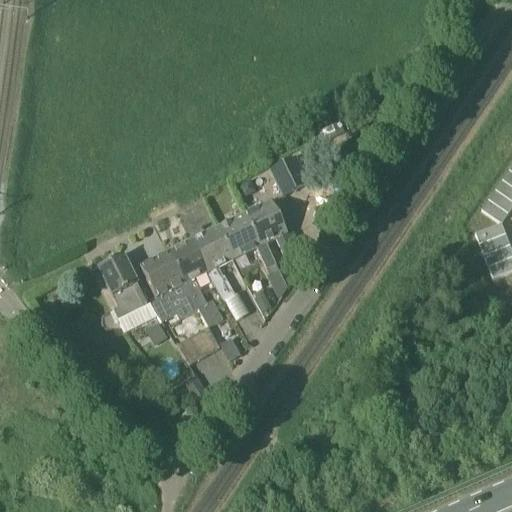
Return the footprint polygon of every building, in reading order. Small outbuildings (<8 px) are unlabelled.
[(283,200),(308,188),(295,161),(270,173),(283,200)] [(511,177),(509,176),(503,186),(511,192),(511,177)] [(511,207),(511,192),(503,186),(496,196),(511,207)] [(264,248),(265,247),(275,242),(286,262),(302,254),(293,236),(288,239),(271,205),(244,219),(250,231),(254,229),(264,248)] [(274,267),(265,247),(264,248),(254,229),(250,231),(244,219),(217,232),(233,263),(255,251),(265,271),(274,267)] [(475,237),(480,248),(506,238),(501,227),(475,237)] [(218,270),(233,263),(217,232),(192,245),(202,266),(204,266),(206,270),(205,271),(207,276),(223,305),(235,298),(218,270)] [(510,249),(506,238),(480,248),(484,259),(510,249)] [(194,282),(207,276),(205,271),(206,270),(204,266),(202,266),(192,245),(168,257),(184,288),(198,313),(208,331),(223,322),(214,305),(207,309),(194,282)] [(511,254),(510,249),(484,259),(485,262),(488,270),(511,261),(511,254)] [(176,325),(198,313),(184,288),(168,257),(140,271),(156,302),(149,305),(150,307),(153,314),(157,320),(160,324),(161,326),(173,319),(176,325)] [(150,307),(147,309),(123,259),(98,271),(118,311),(113,313),(125,336),(157,320),(153,314),(150,307)] [(493,282),(501,279),(511,274),(511,261),(488,270),(493,282)] [(271,311),(262,292),(252,298),(261,316),(271,311)] [(145,335),(154,349),(167,341),(158,327),(145,335)] [(189,369),(220,352),(211,336),(209,332),(178,349),(179,352),(189,369)] [(195,379),(185,386),(196,403),(206,397),(195,379)]
